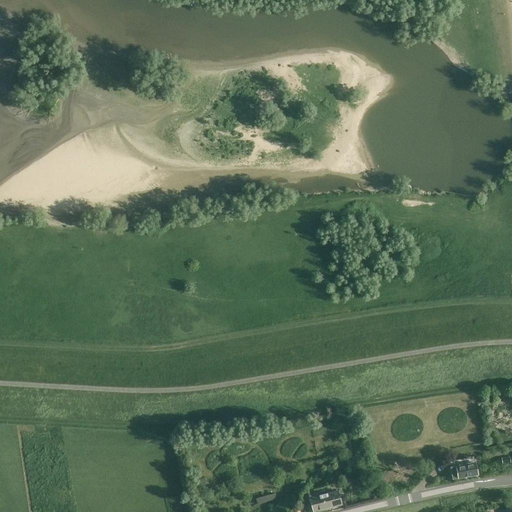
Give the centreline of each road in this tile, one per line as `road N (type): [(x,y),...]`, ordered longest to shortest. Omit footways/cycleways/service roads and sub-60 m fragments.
road 1 (tertiary): [(351,511),(511,481)]
road 2 (track): [(511,380),(355,403)]
